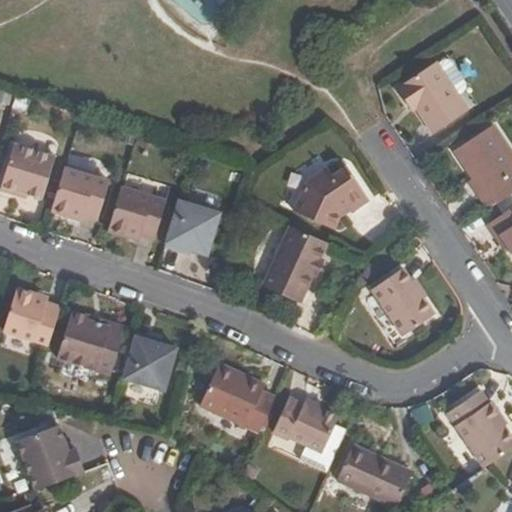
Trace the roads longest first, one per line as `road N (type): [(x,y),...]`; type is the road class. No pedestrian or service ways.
road 1 (residential): [(0,238),(228,316),(385,382),(417,380),(500,326)]
road 2 (residential): [(370,130),(500,326)]
